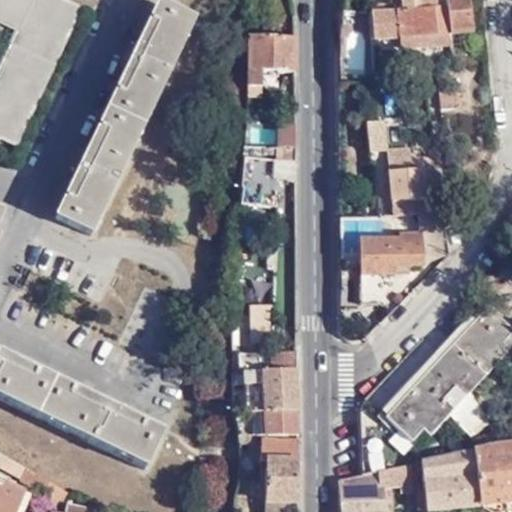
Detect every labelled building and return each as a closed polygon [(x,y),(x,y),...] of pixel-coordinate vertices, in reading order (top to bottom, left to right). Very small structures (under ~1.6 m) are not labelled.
[(80,10),(59,0),(0,0),(0,22),(19,31),(0,71),(0,138),(16,146),(80,10)] [(447,26),(444,34),(447,34),(469,33),(467,0),(442,0),(443,2),(443,7),(443,8),(443,9),(445,26),(447,26)] [(443,2),(399,5),(399,11),(443,8),(443,7),(443,2)] [(90,236),(195,24),(158,6),(132,58),(80,163),(53,218),(90,236)] [(440,45),(444,34),(447,26),(445,26),(443,9),(443,8),(399,11),(368,13),(369,36),(397,34),(398,51),(415,50),(414,36),(433,34),(433,46),(440,45)] [(444,34),(440,45),(448,44),(447,34),(444,34)] [(294,37),(250,38),(249,91),(262,90),(262,72),(294,73),(294,37)] [(456,92),(438,93),(439,110),(457,109),(456,92)] [(265,135),(246,134),(245,150),(265,151),(265,135)] [(276,135),(265,135),(265,151),(277,151),(276,135)] [(386,150),(391,213),(423,213),(427,213),(422,147),(386,150)] [(241,171),(242,205),(289,204),(288,179),(265,180),(265,171),(241,171)] [(399,238),(360,240),(362,306),(382,305),(381,276),(393,275),(393,268),(425,267),(423,233),(398,234),(399,238)] [(511,329),(511,328),(485,303),(384,417),(408,441),(420,428),(427,436),(510,348),(501,340),(511,329)] [(274,312),(255,312),(255,343),(274,343),(274,312)] [(297,412),(295,353),(262,353),(263,371),(243,372),(245,414),(258,413),(297,412)] [(2,360),(0,359),(0,401),(142,470),(159,436),(112,414),(2,360)] [(297,425),(297,412),(258,413),(258,435),(297,434),(297,425)] [(261,441),(260,461),(266,461),(297,461),(297,441),(261,441)] [(499,511),(499,505),(511,503),(511,444),(478,449),(481,507),(480,511),(499,511)] [(478,449),(472,451),(477,507),(477,511),(480,511),(481,507),(478,449)] [(27,468),(0,451),(0,452),(0,467),(23,478),(27,468)] [(472,451),(417,463),(423,511),(437,511),(477,507),(472,451)] [(297,461),(266,461),(266,502),(287,502),(298,502),(297,461)] [(340,480),(339,511),(385,511),(384,488),(409,486),(407,465),(340,480)] [(27,468),(23,478),(21,482),(42,494),(48,480),(27,468)] [(0,511),(23,511),(31,496),(10,487),(11,482),(0,476),(0,511)] [(42,494),(35,509),(39,511),(61,511),(70,493),(48,480),(42,494)] [(286,511),(287,502),(266,502),(265,511),(286,511)] [(511,511),(511,503),(499,505),(499,511),(511,511)]
